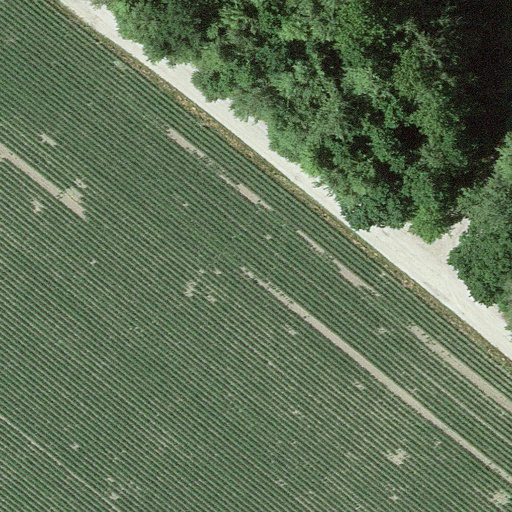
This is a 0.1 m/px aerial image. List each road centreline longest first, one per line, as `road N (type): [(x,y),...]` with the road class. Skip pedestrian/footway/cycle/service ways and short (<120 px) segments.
road 1 (track): [(511,324),(103,0)]
road 2 (track): [(511,139),(434,255)]
